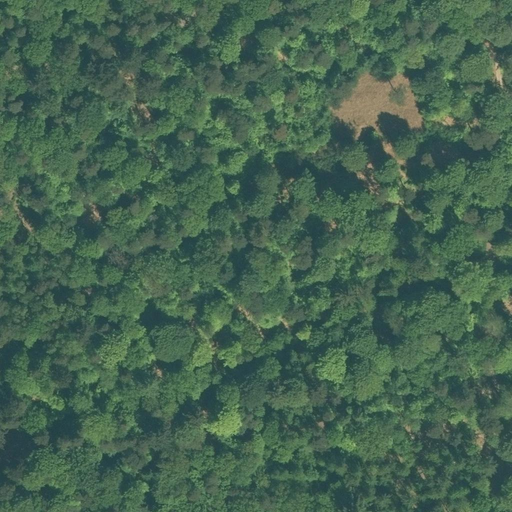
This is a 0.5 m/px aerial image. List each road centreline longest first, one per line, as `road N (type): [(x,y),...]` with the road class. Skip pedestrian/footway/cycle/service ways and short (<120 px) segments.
road 1 (track): [(500,511),(488,319),(497,71),(468,0)]
road 2 (track): [(223,0),(133,46),(0,79)]
